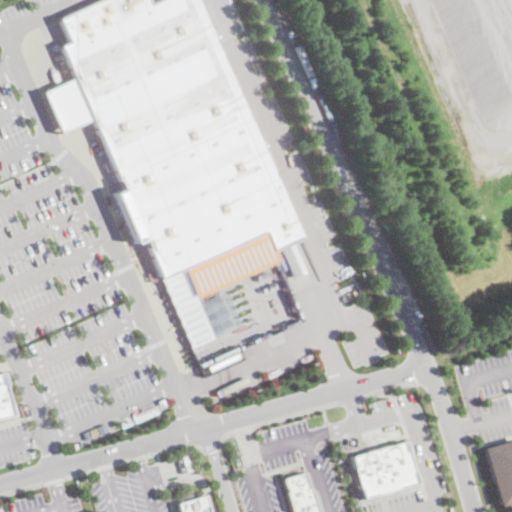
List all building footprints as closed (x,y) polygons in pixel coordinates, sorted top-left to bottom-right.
[(58,17),(96,0),(148,0),(149,2),(153,0),(200,0),(305,236),(275,249),(267,230),(161,277),(58,44),(68,39),(58,17)] [(0,371),(3,371),(14,414),(0,417),(0,371)] [(511,500),(492,506),(476,448),(510,438),(511,444),(511,500)] [(351,457),(403,441),(415,483),(363,498),(351,457)] [(292,511),(282,478),(306,472),(317,511),(292,511)] [(203,495),(208,511),(179,511),(177,503),(203,495)]
